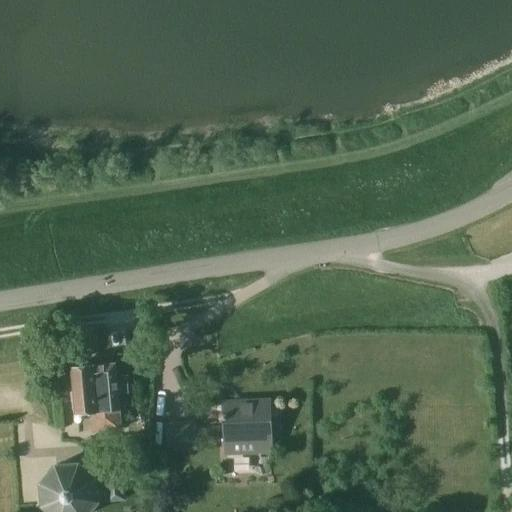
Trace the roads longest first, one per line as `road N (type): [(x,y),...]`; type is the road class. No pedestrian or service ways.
road 1 (unclassified): [(0,302),(411,238),(511,194)]
road 2 (track): [(0,335),(236,298)]
road 3 (track): [(511,95),(367,148),(337,151)]
